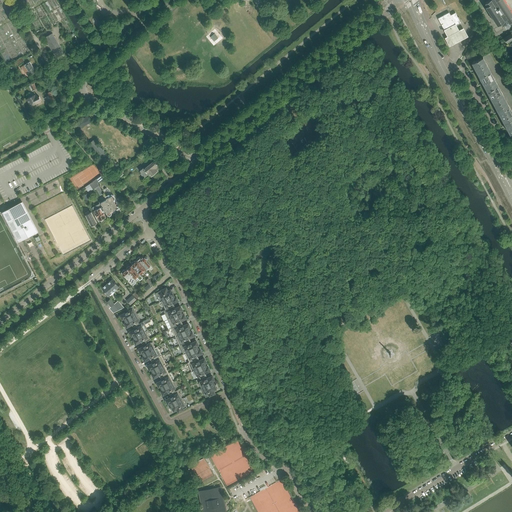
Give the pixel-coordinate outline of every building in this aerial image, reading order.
[(501,23),(503,26),(508,22),(509,23),(511,20),(511,13),(503,0),(488,0),(486,2),(485,3),(487,5),(485,6),(497,25),(501,23)] [(449,12),(438,18),(444,30),(444,31),(456,24),(460,22),(460,21),(455,13),(454,13),(451,15),(449,12)] [(456,24),(444,31),(447,36),(445,38),(449,46),(468,36),(464,28),(459,30),(456,24)] [(64,54),(59,45),(52,33),(45,37),(56,58),(58,57),(64,54)] [(214,33),(210,37),(214,42),(218,38),(214,33)] [(25,62),(24,61),(24,59),(22,57),(15,61),(17,65),(18,66),(25,62)] [(490,71),(483,57),(472,63),(479,77),(491,71),(490,71)] [(30,62),(25,64),(21,67),(25,73),(28,71),(31,75),(36,72),(30,62)] [(479,77),(484,85),(487,91),(498,85),(490,71),(491,71),(479,77)] [(487,91),(491,99),(494,105),(506,99),(505,99),(498,85),(487,91)] [(26,99),(31,106),(41,101),(39,96),(37,98),(36,94),(35,94),(26,99)] [(506,99),(494,105),(502,119),(511,113),(511,111),(506,99)] [(510,133),(511,132),(511,113),(502,119),(510,133)] [(73,124),(76,130),(90,122),(87,116),(73,124)] [(295,132),(289,136),(290,138),(291,139),(290,139),(297,150),(298,153),(306,149),(305,148),(309,146),(309,145),(307,141),(306,141),(304,137),(304,136),(303,135),(304,135),(304,134),(303,132),(302,131),(302,132),(301,131),(296,133),(295,132)] [(104,152),(99,146),(94,140),(89,144),(94,149),(99,154),(100,156),(104,152)] [(150,154),(152,156),(155,160),(159,157),(154,150),(150,154)] [(119,169),(114,163),(109,157),(104,161),(115,173),(119,169)] [(151,176),(157,171),(158,169),(157,168),(159,167),(154,161),(149,165),(148,164),(147,164),(148,165),(144,169),(144,168),(140,171),(142,173),(141,174),(144,177),(145,177),(149,174),(151,176)] [(89,184),(93,189),(98,186),(99,182),(104,178),(101,175),(89,184)] [(106,199),(107,201),(113,211),(113,212),(114,212),(117,211),(117,210),(117,208),(119,207),(116,203),(113,196),(110,197),(109,195),(105,197),(106,199)] [(101,202),(105,211),(108,216),(109,216),(111,215),(111,214),(111,212),(113,211),(107,201),(103,203),(102,202),(101,202)] [(22,202),(6,210),(21,240),(37,231),(22,202)] [(105,211),(101,202),(101,203),(101,204),(100,204),(101,208),(100,209),(99,207),(94,206),(93,210),(93,211),(94,211),(97,216),(99,220),(106,217),(104,212),(103,211),(105,211)] [(97,223),(95,218),(89,208),(89,209),(90,211),(85,213),(86,214),(89,221),(91,226),(92,226),(93,226),(95,225),(95,224),(97,223)] [(146,257),(145,257),(143,259),(142,257),(141,258),(140,258),(140,257),(138,257),(137,258),(137,260),(145,270),(150,266),(146,261),(148,259),(148,258),(147,257),(146,257)] [(132,265),(141,274),(145,270),(137,260),(136,262),(135,261),(134,261),(132,263),(132,264),(132,265)] [(132,265),(131,266),(130,266),(129,265),(127,267),(127,268),(127,269),(136,279),(137,280),(140,279),(139,279),(140,278),(141,279),(142,277),(142,276),(141,274),(132,265)] [(127,269),(126,270),(125,270),(124,270),(122,271),(122,273),(131,284),(136,279),(127,269)] [(156,282),(158,280),(162,276),(159,273),(155,276),(154,276),(152,277),(152,278),(156,282)] [(108,283),(107,284),(113,291),(119,287),(112,279),(110,281),(108,283)] [(105,293),(107,294),(108,296),(113,291),(107,284),(102,288),(106,292),(105,293)] [(160,302),(173,295),(172,293),(174,292),(172,289),(167,291),(166,288),(155,293),(160,302)] [(164,310),(174,306),(173,303),(178,301),(176,297),(174,298),(173,295),(160,302),(161,301),(165,309),(163,310),(164,310)] [(118,301),(109,308),(113,313),(124,308),(118,301)] [(137,314),(132,305),(130,307),(124,310),(125,313),(120,315),(122,319),(124,318),(125,320),(137,314)] [(168,319),(181,313),(180,311),(182,310),(180,306),(175,308),(174,306),(164,310),(168,319)] [(172,328),(182,323),(181,320),(186,318),(184,314),(182,315),(181,313),(168,319),(172,328)] [(133,327),(143,321),(139,323),(137,321),(140,320),(137,314),(125,320),(127,322),(125,323),(127,327),(131,324),(133,327)] [(143,321),(133,327),(134,330),(130,332),(132,336),(133,335),(134,337),(148,330),(143,321)] [(176,337),(189,330),(188,328),(190,327),(188,324),(183,326),(182,323),(172,328),(176,337)] [(142,344),(150,339),(146,331),(148,330),(134,337),(136,339),(134,340),(136,344),(141,341),(142,344)] [(180,345),(190,341),(189,338),(194,336),(192,332),(190,333),(189,330),(176,337),(180,345)] [(150,339),(142,344),(143,346),(139,349),(141,353),(142,352),(144,354),(155,348),(152,342),(149,343),(148,341),(151,339),(150,339)] [(184,354),(197,348),(196,346),(198,345),(196,341),(191,343),(190,341),(180,345),(184,354)] [(157,347),(155,348),(144,354),(145,356),(143,357),(145,361),(150,358),(151,361),(161,355),(162,355),(157,347)] [(197,348),(184,354),(185,353),(189,362),(187,363),(188,363),(198,358),(197,355),(202,353),(200,349),(198,350),(197,348)] [(161,355),(151,361),(153,363),(148,366),(150,370),(151,369),(153,371),(166,364),(161,355)] [(192,372),(205,365),(204,363),(206,362),(204,358),(199,361),(198,358),(188,363),(192,372)] [(166,364),(153,371),(154,373),(152,374),(154,377),(159,375),(160,378),(169,373),(164,365),(166,364)] [(205,365),(192,372),(193,371),(196,377),(199,376),(200,378),(206,375),(205,373),(210,370),(208,367),(206,368),(205,365)] [(169,373),(160,378),(162,380),(157,383),(159,386),(161,385),(162,388),(173,382),(169,373)] [(201,388),(213,383),(212,381),(214,380),(212,376),(207,378),(206,375),(200,378),(201,381),(199,382),(201,388)] [(173,382),(162,388),(163,390),(161,391),(163,394),(168,392),(169,395),(178,390),(175,391),(174,389),(176,387),(173,382)] [(213,383),(201,388),(206,397),(214,393),(213,390),(218,388),(216,384),(214,385),(213,383)] [(171,397),(166,400),(168,403),(170,402),(171,405),(182,398),(178,390),(169,395),(171,397)] [(182,398),(171,405),(172,407),(170,408),(172,411),(177,409),(178,412),(187,407),(182,398)] [(204,511),(224,511),(224,510),(226,508),(224,507),(220,489),(200,493),(204,511)]
